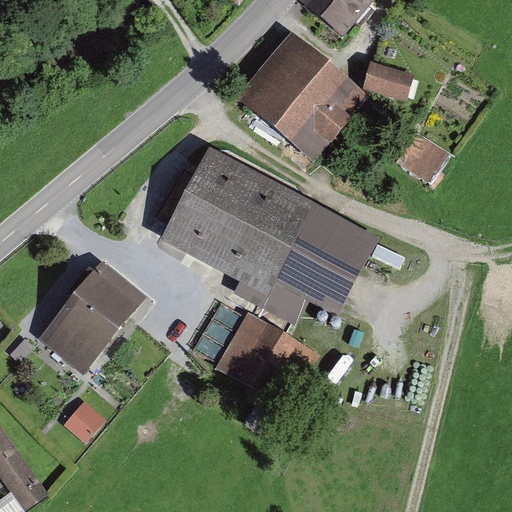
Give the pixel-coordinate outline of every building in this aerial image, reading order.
[(349,43),(381,0),(313,0),(306,10),(349,43)] [(314,162),(368,97),(293,36),(239,101),(314,162)] [(365,90),(410,102),(417,75),(372,64),(365,90)] [(431,186),(449,156),(412,135),(395,165),(431,186)] [(344,307),(379,241),(212,153),(162,245),(242,288),(238,295),(297,327),(312,299),(322,304),(325,297),(344,307)] [(82,378),(144,302),(103,269),(41,344),(82,378)] [(323,360),(247,319),(218,372),(293,414),(323,360)] [(85,405),(65,429),(87,448),(107,424),(85,405)] [(0,477),(24,511),(49,492),(0,423),(0,477)]
